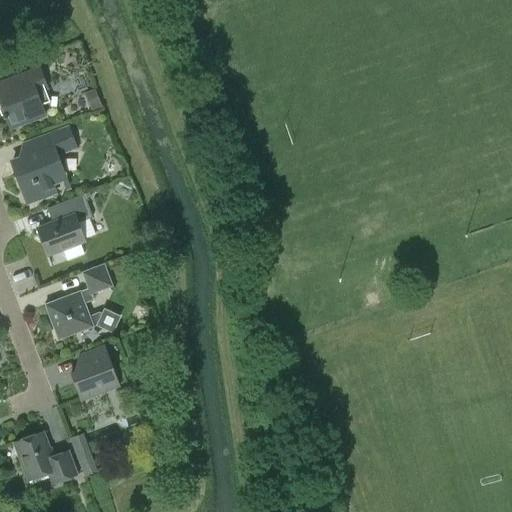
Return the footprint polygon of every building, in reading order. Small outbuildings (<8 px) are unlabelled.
[(0,101),(5,114),(3,115),(4,119),(6,118),(10,129),(45,115),(41,105),(51,102),(46,89),(47,88),(39,68),(17,76),(21,88),(0,95),(0,101)] [(44,137),(48,148),(12,162),(22,188),(27,186),(33,201),(55,192),(51,180),(64,175),(56,154),(75,147),(68,128),(44,137)] [(58,204),(63,219),(37,229),(47,255),(63,249),(68,261),(84,254),(80,243),(85,241),(84,238),(95,234),(89,219),(93,217),(86,199),(91,197),(89,192),(58,204)] [(88,288),(80,291),(44,304),(58,340),(97,325),(113,333),(121,316),(104,308),(102,313),(99,312),(90,316),(85,303),(94,300),(92,294),(113,286),(104,263),(82,272),(88,288)] [(81,400),(120,386),(105,346),(78,356),(83,369),(71,373),(81,400)] [(68,451),(53,457),(43,432),(14,443),(28,480),(49,473),(53,483),(77,474),(68,451)] [(97,471),(83,433),(70,438),(84,476),(97,471)]
